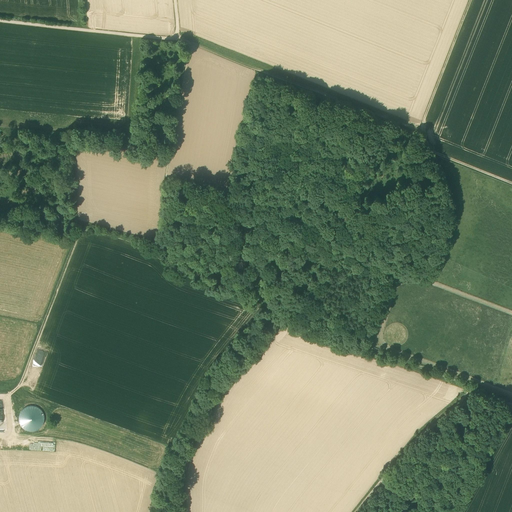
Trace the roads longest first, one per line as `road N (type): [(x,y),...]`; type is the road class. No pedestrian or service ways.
road 1 (track): [(362,348),(286,320),(218,395),(180,476),(183,511)]
road 2 (track): [(177,39),(421,128)]
road 3 (track): [(286,320),(265,300),(404,126)]
road 4 (track): [(429,149),(450,207),(428,271),(388,277),(362,348)]
road 5 (track): [(354,511),(418,434),(473,387),(511,402)]
road 6 (track): [(0,20),(177,39)]
road 7 (track): [(472,0),(421,128)]
